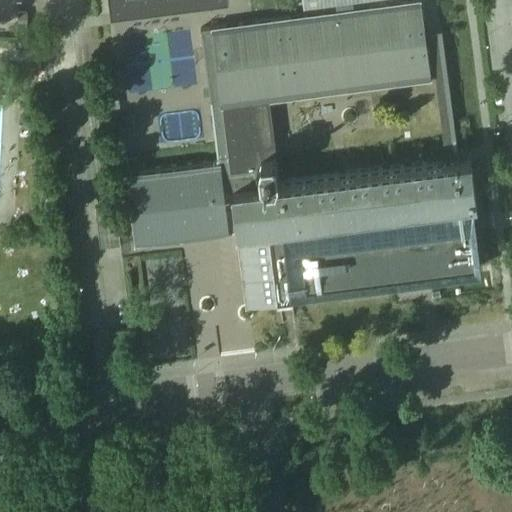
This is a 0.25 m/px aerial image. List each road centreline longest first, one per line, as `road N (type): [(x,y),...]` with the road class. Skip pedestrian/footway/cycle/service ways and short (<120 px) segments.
road 1 (residential): [(110,399),(511,348)]
road 2 (residential): [(110,399),(71,37)]
